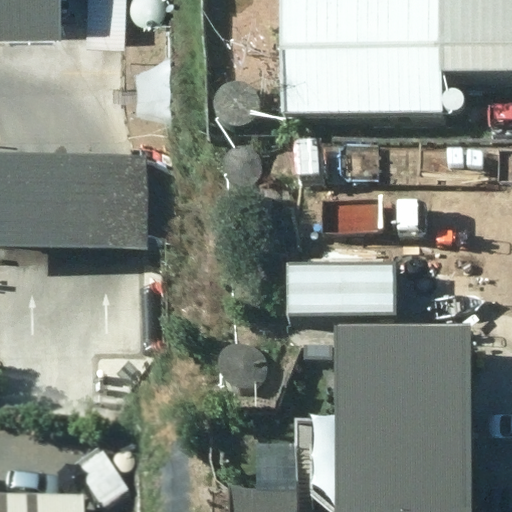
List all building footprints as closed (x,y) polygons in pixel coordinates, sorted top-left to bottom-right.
[(289,109),(444,108),(453,108),(458,107),(462,102),(464,98),(465,92),(462,87),(459,83),(454,81),(448,81),(443,84),(441,66),(511,65),(511,0),(277,0),(278,39),(288,39),(289,109)] [(145,153),(0,151),(0,242),(134,245),(134,248),(145,248),(145,153)] [(298,382),(378,376),(376,345),(346,346),(344,317),(277,321),(279,349),(295,348),(298,382)] [(467,511),(468,407),(409,406),(409,392),(373,392),(373,404),(335,404),(334,511),(467,511)] [(235,432),(263,429),(263,406),(233,408),(235,432)] [(0,511),(76,511),(75,479),(0,479),(0,511)] [(295,511),(297,485),(232,484),(231,511),(295,511)]
